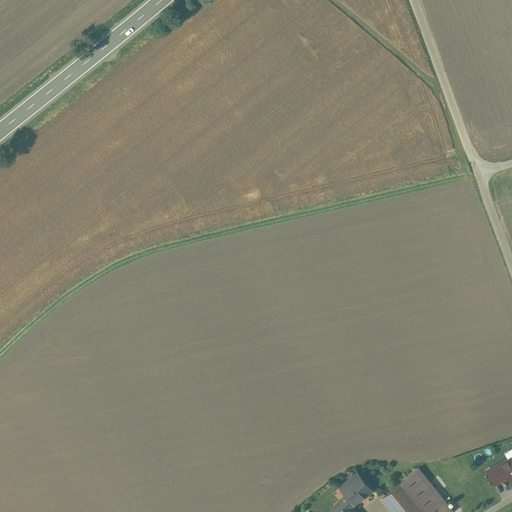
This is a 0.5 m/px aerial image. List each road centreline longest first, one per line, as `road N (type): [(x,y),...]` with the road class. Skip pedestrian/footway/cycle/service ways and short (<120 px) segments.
road 1 (secondary): [(160,0),(0,131)]
road 2 (unclassified): [(413,0),(481,169)]
